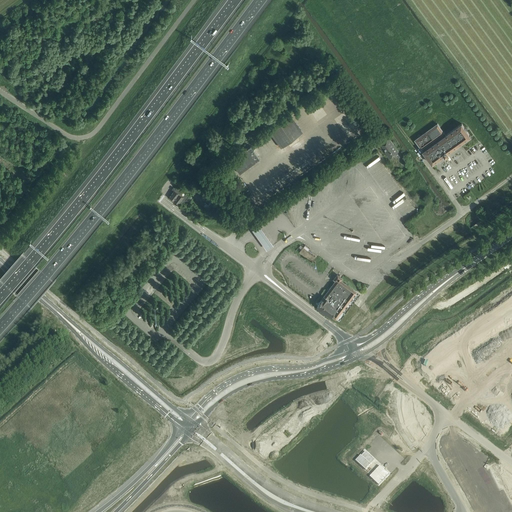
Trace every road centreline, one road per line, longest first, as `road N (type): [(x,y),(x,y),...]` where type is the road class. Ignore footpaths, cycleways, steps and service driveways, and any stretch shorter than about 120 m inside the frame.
road 1 (motorway): [(0,323),(257,0)]
road 2 (motorway): [(235,0),(0,299)]
road 3 (unclassified): [(256,269),(370,181),(415,244),(465,211)]
road 4 (unclassified): [(511,304),(408,384),(407,411),(426,447)]
road 5 (unclassified): [(79,138),(92,134),(193,0)]
road 6 (secondary): [(350,351),(249,374),(190,420)]
road 7 (secondary): [(196,424),(242,385),(355,358)]
road 8 (unclassified): [(336,511),(271,486),(196,424)]
road 9 (secondary): [(190,420),(72,326)]
road 10 (secondary): [(72,326),(181,429)]
road 11 (unclassified): [(188,434),(294,511)]
road 12 (unclassified): [(256,269),(339,333),(350,351)]
road 13 (unclassified): [(159,198),(256,269)]
